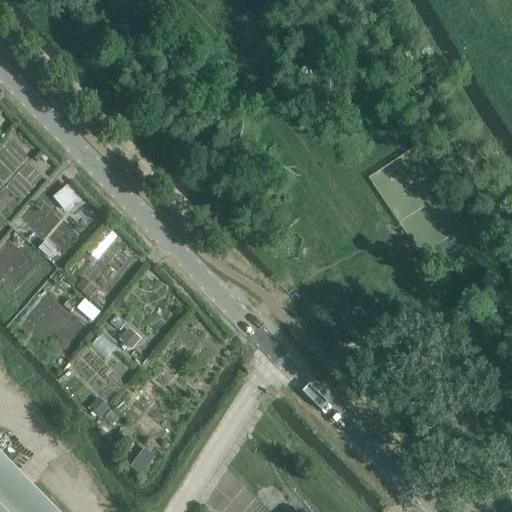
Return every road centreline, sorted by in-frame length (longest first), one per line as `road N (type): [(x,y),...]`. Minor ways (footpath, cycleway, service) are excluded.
road 1 (unclassified): [(0,71),(272,352),(442,511)]
road 2 (track): [(272,352),(182,511)]
